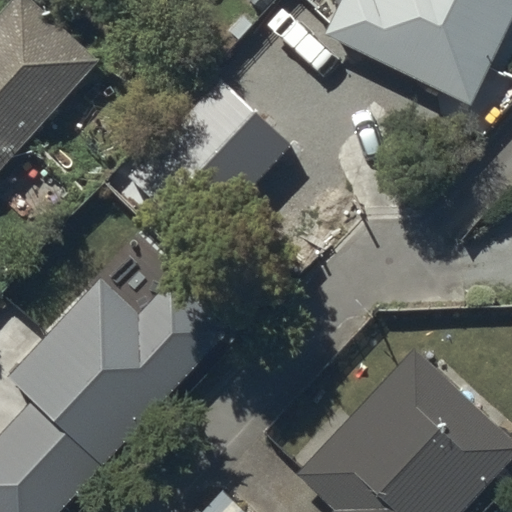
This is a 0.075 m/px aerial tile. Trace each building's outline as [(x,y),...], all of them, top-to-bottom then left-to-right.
[(0,173),(100,62),(30,0),(16,0),(0,18),(0,173)] [(273,0),(249,0),(263,12),(273,0)] [(511,21),(511,0),(343,0),(326,37),(471,107),(511,21)] [(254,26),(247,18),(232,33),(239,40),(254,26)] [(511,102),(511,88),(505,83),(492,100),(506,111),(511,102)] [(292,148),(223,84),(134,178),(203,242),(292,148)] [(493,118),(485,112),(478,121),(486,128),(493,118)] [(57,511),(231,329),(177,279),(144,314),(103,276),(8,377),(36,403),(0,440),(0,511),(57,511)] [(465,511),(511,462),(511,437),(415,348),(295,476),(333,511),(465,511)] [(242,511),(224,495),(207,511),(242,511)]
